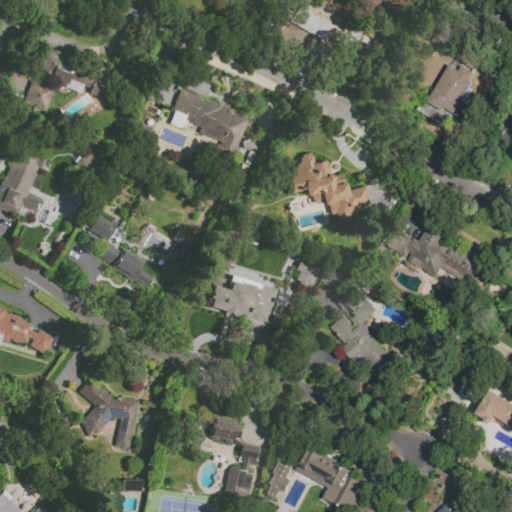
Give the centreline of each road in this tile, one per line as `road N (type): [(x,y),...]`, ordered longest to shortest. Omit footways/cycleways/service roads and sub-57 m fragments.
road 1 (residential): [(511,216),(273,73),(91,0)]
road 2 (residential): [(0,259),(128,341),(184,362),(287,382),(415,447)]
